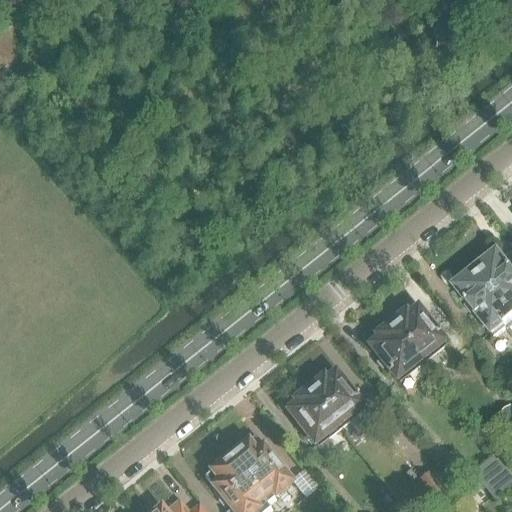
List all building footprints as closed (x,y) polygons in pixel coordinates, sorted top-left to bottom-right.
[(493,257),(475,271),(511,317),(511,272),(502,259),(498,262),(493,257)] [(511,317),(475,271),(457,286),(462,291),(458,294),(495,341),(507,331),(511,337),(511,317)] [(405,313),(390,325),(423,367),(446,348),(435,333),(436,332),(427,320),(425,322),(417,311),(408,318),(405,313)] [(378,341),(370,348),(378,359),(377,360),(386,372),(388,371),(400,385),(423,367),(390,325),(375,337),(378,341)] [(323,378),(308,390),(341,432),(365,413),(353,398),(355,397),(345,385),(344,386),(335,375),(326,382),(323,378)] [(297,406),(288,413),(297,424),(295,425),(304,437),(306,436),(318,450),(341,432),(308,390),(293,402),(297,406)] [(511,410),(510,408),(499,417),(511,433),(511,410)] [(255,439),(230,459),(263,501),(271,494),(274,499),(292,485),(255,439)] [(456,453),(435,468),(452,489),(472,473),(456,453)] [(493,458),(473,473),(477,477),(475,479),(483,489),(506,471),(497,461),(495,462),(493,458)] [(230,459),(204,479),(231,511),(230,511),(264,511),(269,508),(263,501),(230,459)] [(511,478),(506,471),(483,489),(493,500),(511,485),(511,478)] [(428,474),(419,482),(435,503),(445,495),(428,474)] [(304,475),(292,485),(304,501),(317,491),(304,475)] [(163,511),(161,508),(155,511),(202,511),(199,508),(193,511),(186,511),(179,503),(168,511),(163,511)]
